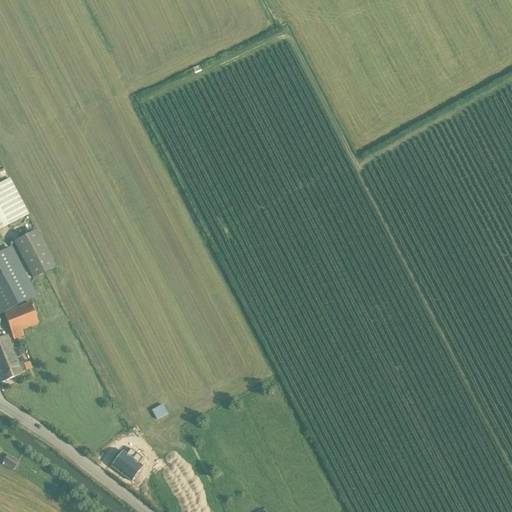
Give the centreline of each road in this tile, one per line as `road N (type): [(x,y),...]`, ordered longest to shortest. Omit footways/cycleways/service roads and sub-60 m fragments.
road 1 (track): [(511,467),(268,0)]
road 2 (tertiary): [(0,403),(143,511)]
